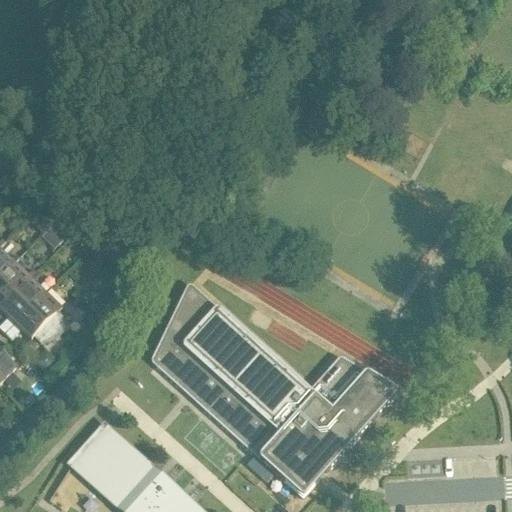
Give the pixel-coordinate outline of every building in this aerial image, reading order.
[(52,229),(42,240),(54,252),(64,242),(52,229)] [(0,281),(9,272),(16,265),(15,265),(0,251),(0,281)] [(0,281),(0,312),(25,287),(36,276),(33,273),(28,278),(16,265),(9,272),(0,281)] [(0,312),(15,328),(40,303),(46,296),(46,295),(34,283),(39,278),(36,276),(25,287),(0,312)] [(340,362),(339,363),(338,363),(301,404),(297,401),(304,394),(304,392),(304,391),(304,390),(303,389),(193,290),(191,289),(190,289),(189,289),(188,290),(187,291),(152,363),(151,364),(151,365),(151,366),(152,367),(153,368),(254,460),(269,473),(300,501),(301,501),(302,501),(303,501),(304,501),(306,500),(317,487),(318,487),(318,486),(318,485),(318,484),(318,483),(318,482),(310,475),(317,468),(324,474),(325,475),(326,475),(327,475),(328,475),(329,474),(396,400),(396,399),(397,397),(396,396),(396,395),(395,394),(343,362),(341,362),(340,362)] [(31,343),(35,340),(41,346),(40,348),(41,349),(71,333),(70,331),(68,333),(65,329),(60,321),(56,318),(62,312),(46,296),(40,303),(15,328),(31,343)] [(0,332),(5,338),(12,331),(6,325),(0,330),(0,332)] [(12,331),(5,338),(11,344),(18,337),(12,331)] [(0,389),(15,374),(0,358),(0,389)] [(135,455),(104,431),(72,467),(99,496),(117,511),(197,511),(191,505),(135,455)] [(254,460),(246,469),(261,482),(269,473),(254,460)]
